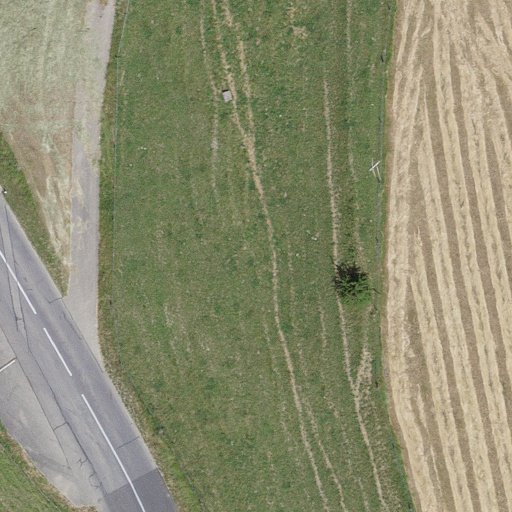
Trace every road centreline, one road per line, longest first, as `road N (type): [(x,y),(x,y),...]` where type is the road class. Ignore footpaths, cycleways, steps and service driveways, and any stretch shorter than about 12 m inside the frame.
road 1 (track): [(84,386),(84,185),(104,0)]
road 2 (secondary): [(0,245),(154,511)]
